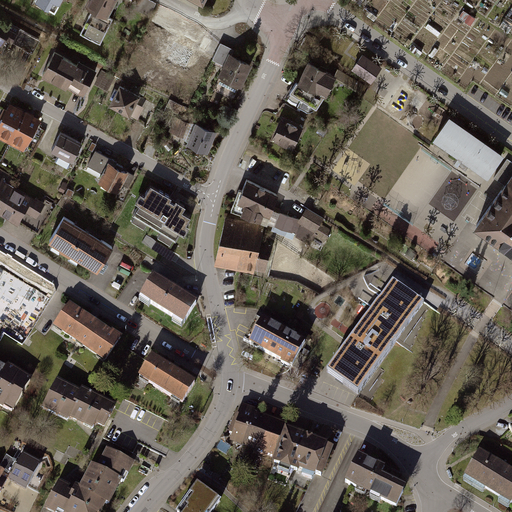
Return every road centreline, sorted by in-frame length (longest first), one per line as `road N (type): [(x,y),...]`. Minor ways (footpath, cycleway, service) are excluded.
road 1 (residential): [(231,375),(0,236)]
road 2 (residential): [(216,196),(0,84)]
road 3 (residential): [(316,0),(511,134)]
road 4 (residential): [(428,478),(365,426),(231,375)]
road 5 (residential): [(216,196),(288,26)]
road 6 (residential): [(231,375),(209,261),(216,196)]
road 7 (residential): [(141,511),(206,439),(231,375)]
road 8 (residential): [(511,402),(436,448),(428,478)]
